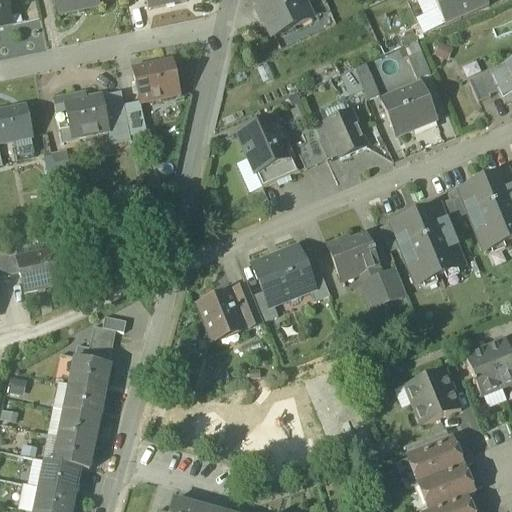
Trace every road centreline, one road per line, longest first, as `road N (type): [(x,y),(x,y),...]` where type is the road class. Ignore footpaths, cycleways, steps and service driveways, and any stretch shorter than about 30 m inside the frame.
road 1 (residential): [(511,134),(170,269)]
road 2 (residential): [(170,269),(219,25)]
road 3 (residential): [(0,71),(219,25)]
road 4 (residential): [(323,486),(242,509),(115,470)]
road 5 (residential): [(115,470),(170,269)]
road 6 (residential): [(170,269),(0,359)]
